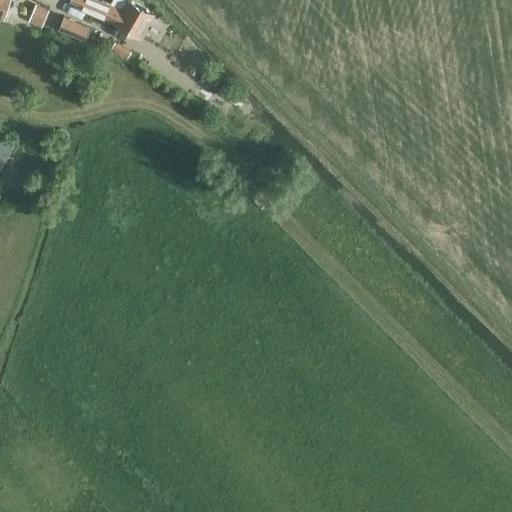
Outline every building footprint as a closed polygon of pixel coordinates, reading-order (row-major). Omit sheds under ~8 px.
[(0,0),(0,18),(4,19),(10,0),(0,0)] [(78,5),(114,20),(114,21),(136,34),(141,37),(154,14),(130,0),(127,0),(123,8),(104,0),(101,0),(101,1),(99,0),(75,0),(79,2),(78,5)] [(36,3),(28,21),(42,27),(50,9),(36,3)] [(89,31),(63,18),(58,28),(84,41),(89,31)] [(115,41),(111,48),(127,58),(131,51),(115,41)] [(0,166),(16,140),(0,130),(0,166)]
